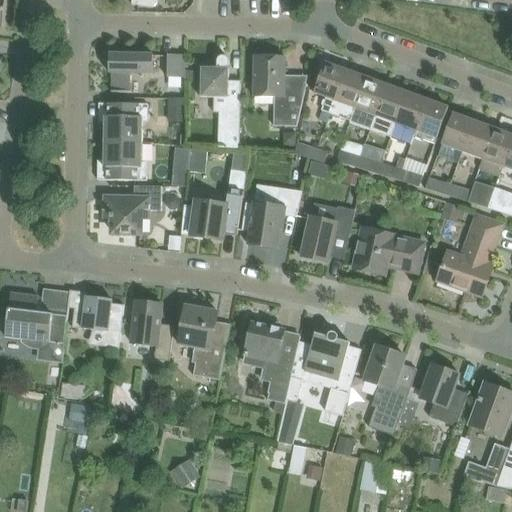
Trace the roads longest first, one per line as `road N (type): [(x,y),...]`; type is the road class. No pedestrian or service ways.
road 1 (residential): [(502,348),(334,295),(71,263)]
road 2 (residential): [(324,28),(76,20)]
road 3 (residential): [(0,242),(35,0)]
road 4 (residential): [(71,263),(76,20)]
road 5 (residential): [(511,93),(324,28)]
